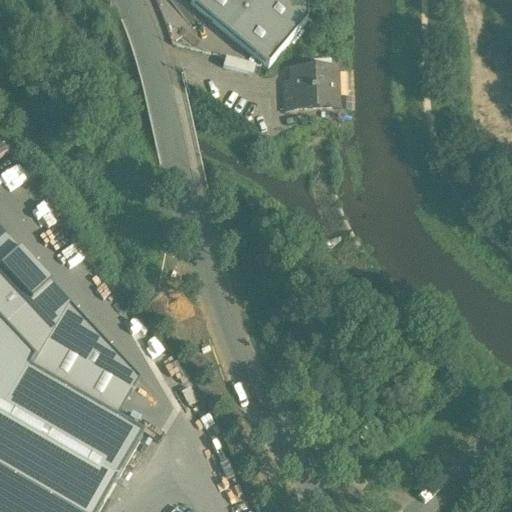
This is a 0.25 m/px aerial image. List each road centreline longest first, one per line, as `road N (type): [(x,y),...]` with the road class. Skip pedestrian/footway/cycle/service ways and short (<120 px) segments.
road 1 (residential): [(322,511),(242,387),(200,270),(148,50),(124,0)]
road 2 (unknown): [(155,407),(169,382),(163,347),(0,170)]
road 3 (tertiary): [(419,511),(511,427)]
